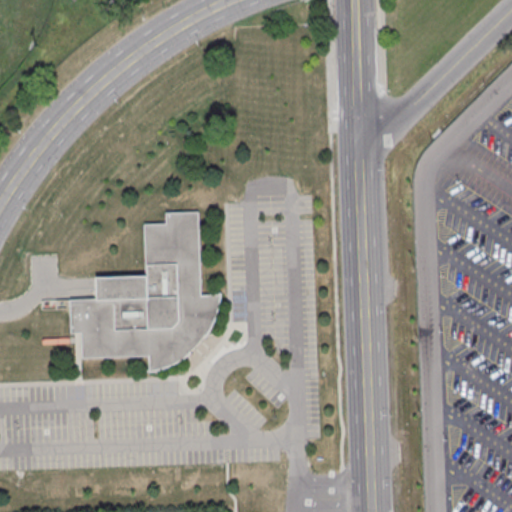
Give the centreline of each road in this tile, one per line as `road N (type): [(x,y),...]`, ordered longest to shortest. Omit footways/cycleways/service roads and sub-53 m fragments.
road 1 (secondary): [(367,511),(353,47)]
road 2 (secondary): [(231,0),(168,32),(79,101),(0,200)]
road 3 (secondary): [(356,143),(412,104),(511,6)]
